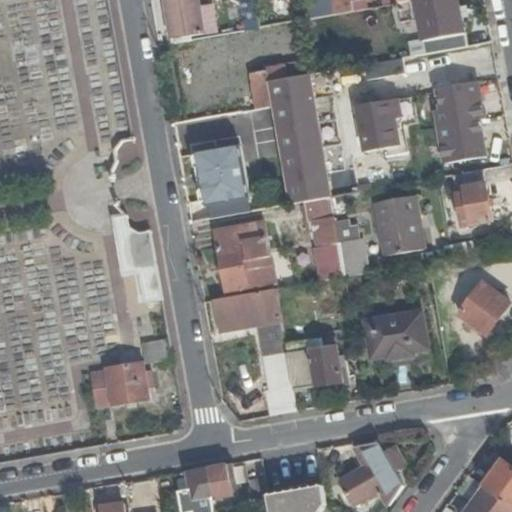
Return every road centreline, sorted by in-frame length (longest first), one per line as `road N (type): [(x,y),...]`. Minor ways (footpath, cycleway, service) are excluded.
road 1 (residential): [(129,0),(210,448)]
road 2 (residential): [(491,398),(210,448)]
road 3 (residential): [(210,448),(0,485)]
road 4 (residential): [(411,511),(491,398)]
